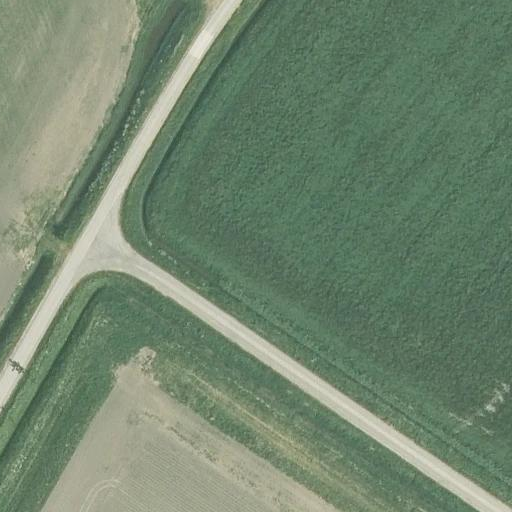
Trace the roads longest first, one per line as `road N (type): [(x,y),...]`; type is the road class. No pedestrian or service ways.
road 1 (tertiary): [(498,511),(92,237)]
road 2 (tertiary): [(92,237),(230,0)]
road 3 (tertiary): [(0,399),(92,237)]
